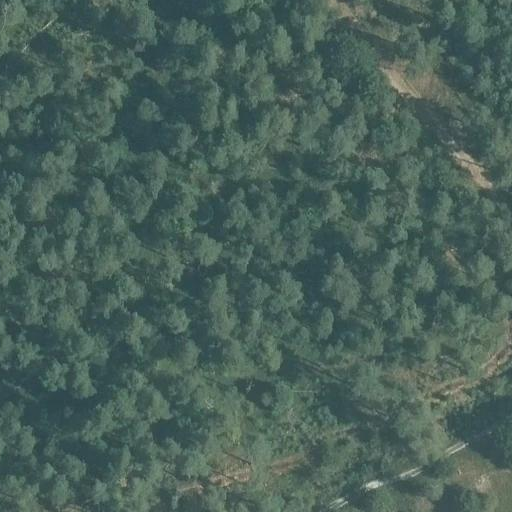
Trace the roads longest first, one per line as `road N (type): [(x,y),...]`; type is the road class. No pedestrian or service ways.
road 1 (track): [(331,0),(511,214)]
road 2 (track): [(321,511),(511,420)]
